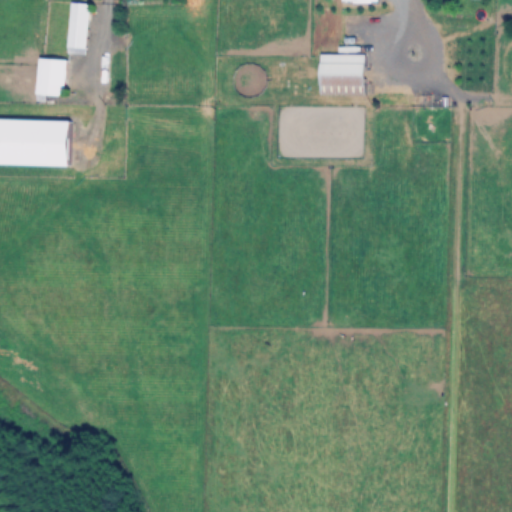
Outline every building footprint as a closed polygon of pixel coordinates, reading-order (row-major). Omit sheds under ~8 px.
[(92,4),(87,53),(69,51),(74,3),(92,4)] [(477,19),(477,9),(486,9),(485,19),(477,19)] [(325,54),(367,55),(366,94),(324,94),(325,54)] [(69,61),(66,97),(47,95),(46,100),(39,100),(42,59),(69,61)] [(0,118),(73,122),(71,166),(0,162),(0,118)]
